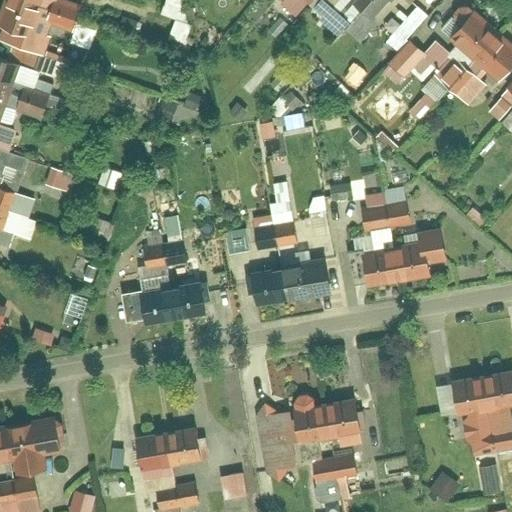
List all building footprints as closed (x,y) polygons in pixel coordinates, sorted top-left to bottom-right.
[(9,0),(0,31),(0,40),(43,53),(52,24),(75,31),(82,7),(60,0),(9,0)] [(403,0),(416,11),(426,0),(403,0)] [(511,51),(473,14),(451,37),(495,80),(511,62),(511,51)] [(60,76),(0,54),(0,123),(6,106),(44,120),(60,76)] [(0,249),(20,193),(0,185),(0,249)] [(367,251),(372,294),(440,287),(438,269),(451,267),(447,229),(413,233),(418,246),(367,251)] [(154,323),(152,329),(210,322),(205,286),(167,291),(164,267),(189,264),(186,246),(149,251),(151,271),(144,272),(147,297),(126,300),(136,324),(154,323)] [(332,258),(255,270),(261,306),(337,293),(332,258)] [(0,344),(12,307),(0,302),(0,344)] [(511,372),(457,381),(467,445),(474,444),(476,454),(511,447),(511,417),(510,406),(511,405),(511,372)] [(296,409),(262,415),(272,468),(300,463),(297,443),(359,431),(354,405),(295,416),(296,409)] [(60,414),(0,426),(0,461),(10,460),(14,481),(53,473),(49,457),(68,452),(60,414)] [(203,423),(135,434),(145,491),(161,488),(165,511),(167,511),(200,507),(195,481),(179,484),(175,466),(209,460),(203,423)] [(353,459),(316,464),(321,502),(342,499),(340,479),(358,473),(353,459)] [(243,472),(222,475),(225,497),(246,494),(243,472)] [(42,511),(38,488),(2,495),(5,511),(42,511)] [(85,497),(78,511),(94,511),(99,503),(85,497)]
